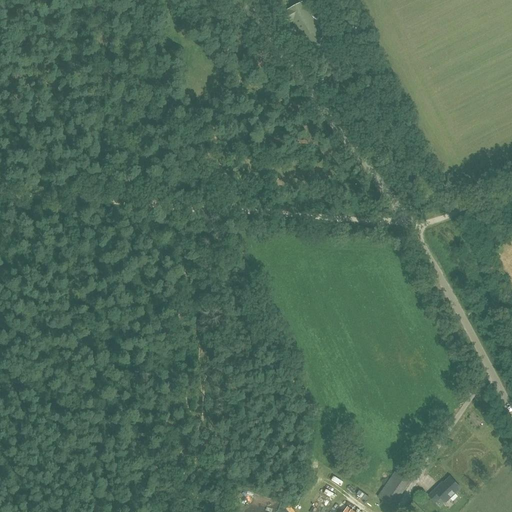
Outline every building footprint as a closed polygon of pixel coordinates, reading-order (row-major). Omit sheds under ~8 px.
[(305,2),(278,16),(276,17),(281,27),(300,18),(321,59),(331,53),(305,2)] [(354,45),(361,42),(355,29),(348,32),(354,45)] [(327,40),(332,48),(334,47),(336,46),(331,37),(327,40)] [(362,484),(387,501),(398,484),(379,471),(376,475),(371,471),(362,484)] [(437,503),(440,507),(445,502),(446,502),(461,488),(453,480),(443,489),(440,485),(429,495),(437,503)]
